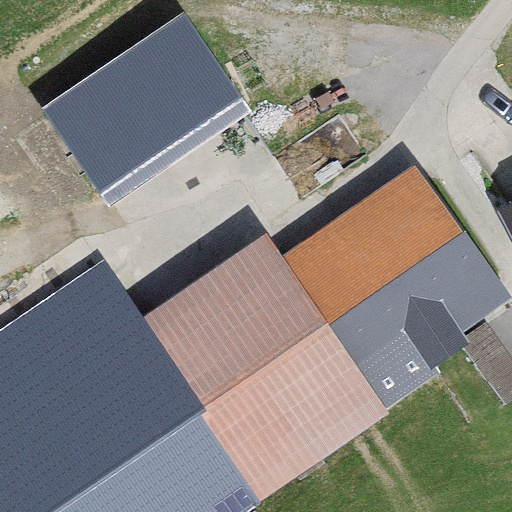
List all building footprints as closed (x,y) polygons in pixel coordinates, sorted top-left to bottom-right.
[(161,206),(188,197),(210,178),(222,152),(224,123),(214,96),(195,74),(169,62),(140,60),(113,70),(92,89),(79,115),(77,143),(87,171),(106,192),(132,205),(161,206)] [(406,171),(274,264),(260,244),(121,343),(240,511),(246,511),(383,416),(373,401),(504,309),(406,171)] [(511,202),(500,209),(511,231),(511,202)] [(511,312),(511,311),(457,352),(499,409),(511,398),(511,312)] [(0,381),(0,493),(23,488),(0,381)]
